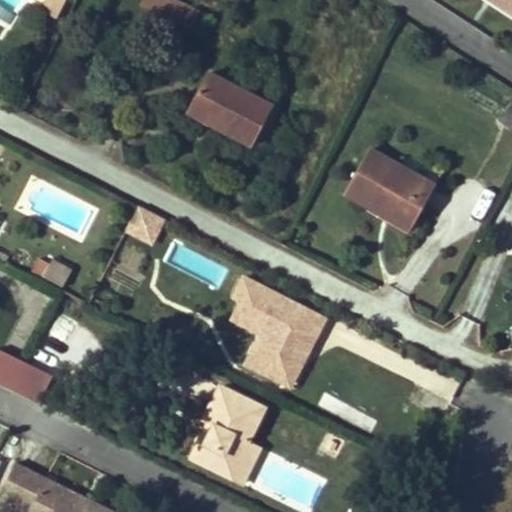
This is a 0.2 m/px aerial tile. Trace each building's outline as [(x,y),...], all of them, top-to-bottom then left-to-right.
[(57,18),(66,0),(47,0),(42,11),(57,18)] [(190,30),(201,11),(177,0),(143,0),(141,5),(163,17),(190,30)] [(511,0),(477,0),(511,21),(511,0)] [(252,145),(272,106),(208,73),(189,107),(220,123),(217,127),(252,145)] [(511,129),(511,103),(510,102),(498,119),(511,129)] [(220,123),(189,107),(187,112),(217,127),(220,123)] [(415,221),(435,186),(369,149),(344,193),(379,212),(384,204),(415,221)] [(415,221),(384,204),(379,212),(410,230),(415,221)] [(159,230),(164,219),(139,206),(127,231),(142,239),(149,225),(159,230)] [(151,244),(159,230),(149,225),(142,239),(151,244)] [(8,256),(0,252),(0,260),(5,262),(8,256)] [(63,287),(71,272),(51,261),(50,264),(39,258),(33,271),(33,272),(43,277),(63,287)] [(301,349),(311,331),(317,335),(325,319),(243,276),(233,297),(241,301),(232,319),(260,334),(245,364),(278,381),(284,369),(285,369),(292,367),(296,360),(294,353),(293,352),(296,346),(301,349)] [(76,350),(89,336),(67,317),(54,331),(76,350)] [(290,387),(317,335),(311,331),(301,349),(296,346),(293,352),(294,353),(296,360),(292,367),(285,369),(284,369),(278,381),(290,387)] [(0,383),(11,389),(24,362),(0,350),(0,383)] [(39,403),(52,376),(24,362),(11,389),(39,403)] [(235,480),(252,443),(248,440),(264,408),(220,386),(203,421),(207,423),(213,426),(207,438),(202,435),(191,458),(235,480)] [(207,438),(213,426),(207,423),(202,435),(207,438)] [(242,483),(260,446),(252,443),(235,480),(242,483)] [(114,511),(90,500),(85,509),(78,506),(80,501),(44,483),(47,478),(14,462),(0,491),(0,495),(33,511),(114,511)] [(90,500),(47,478),(44,483),(80,501),(78,506),(85,509),(90,500)]
